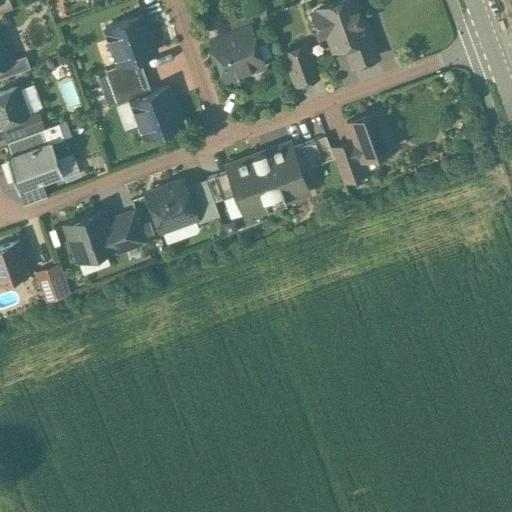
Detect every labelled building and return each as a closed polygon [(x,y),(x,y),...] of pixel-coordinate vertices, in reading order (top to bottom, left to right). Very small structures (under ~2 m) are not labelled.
[(0,0),(0,9),(12,5),(10,0),(0,0)] [(355,0),(334,0),(319,6),(320,7),(313,10),(321,32),(328,29),(334,46),(345,42),(367,34),(367,32),(355,0)] [(143,11),(105,25),(118,62),(119,62),(139,55),(156,49),(143,11)] [(251,12),(228,20),(232,31),(252,24),(255,23),(251,12)] [(232,31),(210,39),(224,76),(228,74),(229,74),(233,76),(242,73),(244,69),(244,68),(265,61),(252,24),(232,31)] [(0,25),(0,61),(12,58),(12,57),(0,25)] [(367,34),(345,42),(352,62),(377,53),(369,31),(367,32),(367,34)] [(309,49),(287,57),(296,82),(317,74),(309,49)] [(12,58),(0,61),(0,74),(30,64),(26,52),(12,57),(12,58)] [(139,55),(119,62),(118,62),(105,67),(111,84),(145,72),(139,55)] [(145,72),(111,84),(117,102),(131,97),(131,96),(151,89),(145,72)] [(17,82),(0,87),(0,119),(27,110),(17,82)] [(151,89),(131,96),(131,97),(145,134),(182,121),(169,83),(151,89)] [(380,107),(347,119),(353,137),(360,157),(362,156),(394,144),(380,107)] [(41,126),(7,138),(11,150),(12,150),(46,138),(41,126)] [(326,133),(292,145),(300,167),(334,155),(330,145),(326,133)] [(46,138),(12,150),(11,150),(6,152),(19,188),(62,172),(64,171),(51,136),(46,138)] [(353,137),(330,145),(334,155),(342,177),(367,169),(362,156),(360,157),(353,137)] [(290,139),(226,162),(228,168),(236,190),(245,213),(308,190),(300,167),(292,145),(290,139)] [(228,168),(206,176),(207,178),(214,199),(236,190),(228,168)] [(183,178),(147,191),(160,226),(194,214),(196,213),(186,186),(183,178)] [(214,199),(207,178),(186,186),(196,213),(194,214),(197,220),(219,212),(214,199)] [(103,207),(65,220),(78,256),(115,243),(115,242),(107,218),(103,207)] [(134,208),(107,218),(115,242),(115,243),(117,248),(145,238),(134,208)] [(19,236),(0,243),(0,276),(30,266),(19,236)] [(65,283),(45,290),(47,297),(67,290),(65,283)]
